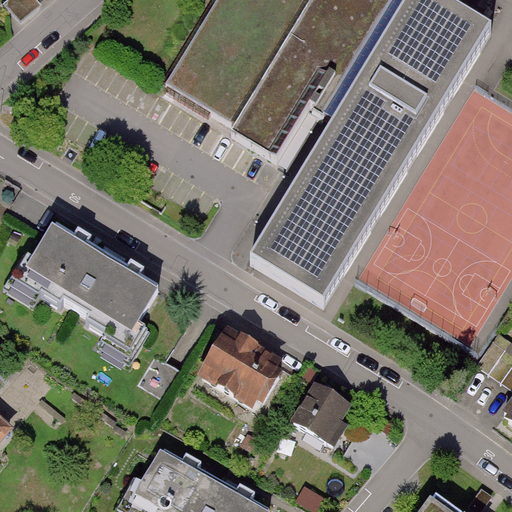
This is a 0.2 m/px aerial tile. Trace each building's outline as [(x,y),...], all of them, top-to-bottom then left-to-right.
[(12,0),(5,7),(23,28),(43,11),(33,0),(12,0)] [(234,143),(280,171),(313,119),(332,130),(341,136),(254,274),(325,318),(349,280),(473,89),(498,44),(427,0),(419,0),(410,15),(404,11),(398,8),(402,0),(224,0),(169,93),(238,136),(234,143)] [(72,247),(51,234),(24,279),(128,341),(155,296),(140,287),(146,277),(132,269),(126,279),(88,256),(95,246),(79,236),(72,247)] [(187,383),(246,422),(273,380),(214,341),(187,383)] [(357,409),(320,385),(294,427),(331,451),(357,409)] [(511,406),(495,430),(511,441),(511,406)] [(184,467),(162,455),(136,501),(155,511),(265,511),(252,505),(258,495),(244,488),(239,497),(200,476),(206,465),(189,456),(184,467)]
